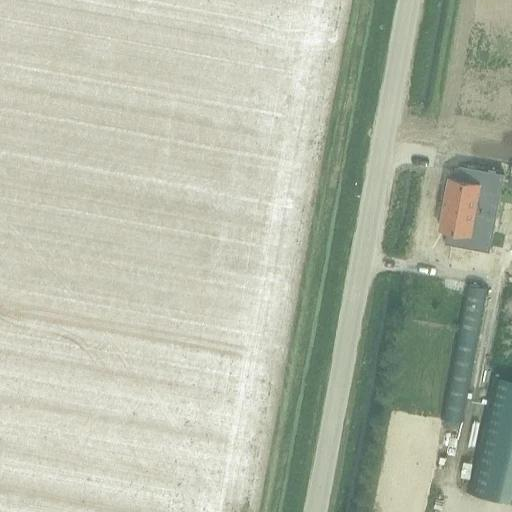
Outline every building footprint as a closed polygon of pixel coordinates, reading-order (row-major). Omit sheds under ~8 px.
[(425,155),(423,166),(434,168),(436,157),(425,155)] [(501,179),(500,185),(511,187),(511,164),(504,163),(501,179)] [(450,177),(445,202),(476,208),(495,211),(498,194),(500,185),(501,179),(464,172),(462,179),(450,177)] [(445,202),(441,227),(453,229),(452,237),(490,244),(495,211),(476,208),(445,202)] [(441,280),(440,289),(457,292),(458,282),(441,280)] [(463,422),(479,334),(488,287),(467,283),(457,330),(441,418),(463,422)] [(511,377),(492,374),(467,492),(511,501),(511,377)]
